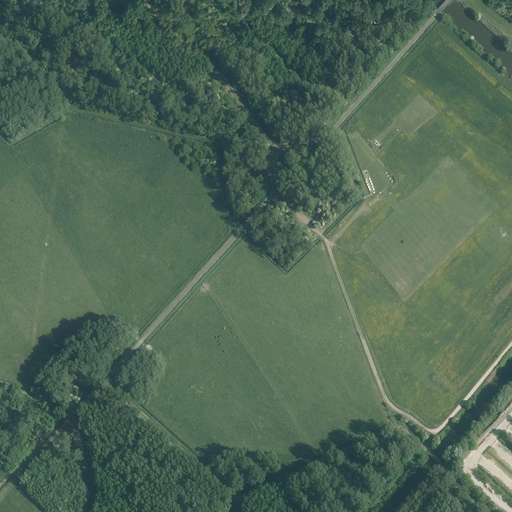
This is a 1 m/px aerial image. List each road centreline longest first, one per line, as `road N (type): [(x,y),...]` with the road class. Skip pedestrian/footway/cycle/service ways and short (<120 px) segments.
road 1 (unknown): [(0,29),(49,55),(71,105),(215,139),(299,88),(233,0)]
road 2 (track): [(436,432),(386,402),(325,239),(272,193)]
road 3 (track): [(511,344),(366,511)]
road 4 (unknown): [(445,0),(355,99),(299,88)]
